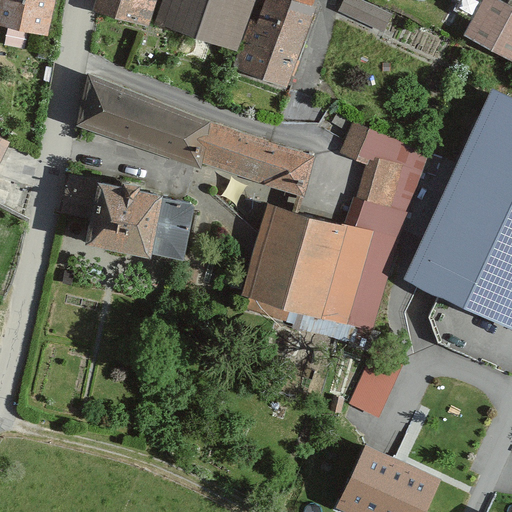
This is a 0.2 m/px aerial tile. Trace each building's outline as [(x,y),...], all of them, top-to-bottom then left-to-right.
[(55,0),(0,0),(0,26),(47,37),(55,0)] [(146,24),(153,0),(92,0),(90,7),(146,24)] [(162,0),(156,19),(237,47),(253,0),(162,0)] [(314,3),(303,0),(264,0),(259,18),(251,15),(235,65),(287,83),(314,3)] [(384,28),(392,10),(371,0),(342,0),(339,7),(384,28)] [(511,3),(505,0),(480,0),(464,29),(511,56),(511,3)] [(212,106),(90,71),(75,122),(197,157),(209,116),(212,106)] [(511,96),(493,87),(405,277),(511,326),(511,96)] [(314,148),(209,116),(197,157),(302,188),(314,148)] [(381,134),(351,121),(340,147),(370,160),(372,151),(381,134)] [(0,164),(13,139),(0,132),(0,164)] [(403,161),(372,151),(370,160),(359,194),(389,204),(403,161)] [(194,193),(69,168),(61,206),(88,211),(82,237),(181,257),(194,193)] [(397,235),(268,200),(243,290),(373,325),(397,235)] [(382,413),(400,364),(371,352),(352,402),(382,413)] [(426,511),(441,481),(365,445),(334,509),(340,511),(426,511)]
